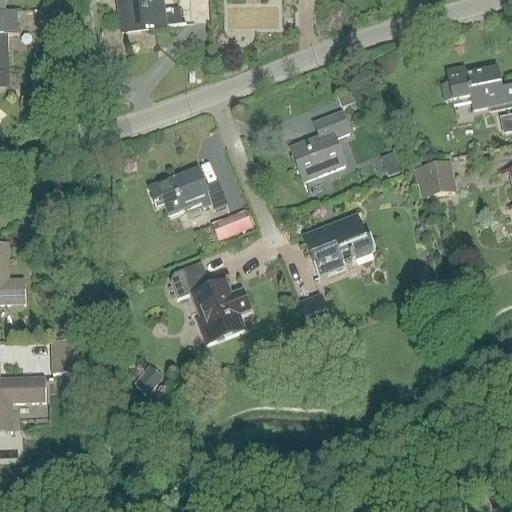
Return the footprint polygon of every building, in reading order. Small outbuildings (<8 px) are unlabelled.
[(117,0),(122,35),(181,27),(179,11),(163,13),(161,0),(117,0)] [(7,37),(17,37),(16,14),(0,14),(0,74),(8,74),(7,37)] [(74,17),(63,18),(62,18),(63,38),(74,37),(74,17)] [(466,71),(448,74),(450,87),(443,88),(447,105),(454,104),(454,105),(471,101),(474,114),(511,106),(511,91),(504,93),(499,71),(468,77),(466,71)] [(336,141),(351,136),(343,116),(316,127),(321,141),(292,152),(305,185),(347,169),(336,141)] [(420,203),(456,196),(450,165),(414,173),(420,203)] [(216,214),(228,209),(219,185),(208,190),(207,187),(203,188),(197,173),(157,189),(169,219),(203,205),(205,211),(213,207),(216,214)] [(378,255),(378,252),(378,250),(371,234),(366,236),(358,218),(305,239),(322,282),(348,271),(345,264),(353,262),(354,265),(375,258),(377,256),(378,255)] [(212,230),(218,245),(238,237),(232,222),(212,230)] [(0,308),(24,308),(23,284),(6,284),(5,247),(0,247),(0,308)] [(173,276),(170,285),(177,303),(187,299),(190,298),(199,321),(195,322),(205,349),(209,347),(246,334),(240,319),(251,315),(243,292),(232,297),(227,284),(211,290),(206,276),(202,266),(173,276)] [(309,335),(331,326),(320,298),(298,307),(309,335)] [(51,346),(51,378),(77,377),(76,346),(51,346)] [(154,366),(138,384),(151,396),(168,378),(154,366)] [(0,383),(0,436),(12,436),(11,407),(45,406),(44,382),(0,383)]
